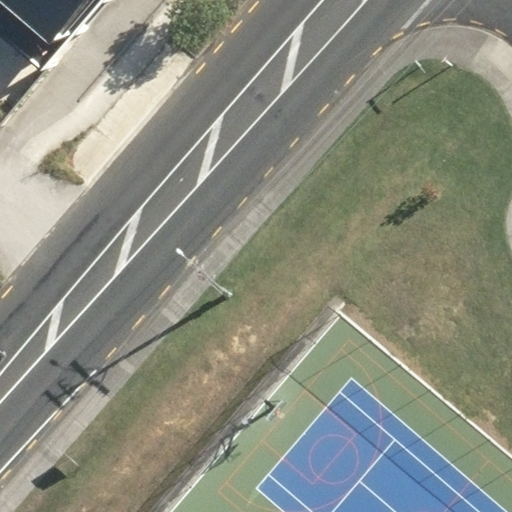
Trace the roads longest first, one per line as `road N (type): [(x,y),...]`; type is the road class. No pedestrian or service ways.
road 1 (secondary): [(88,282),(333,0)]
road 2 (secondary): [(0,384),(88,282)]
